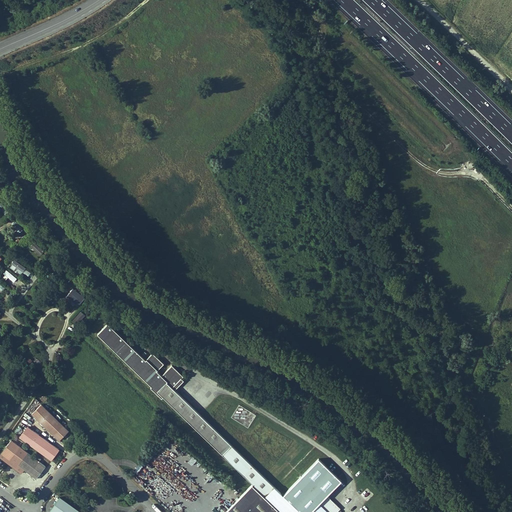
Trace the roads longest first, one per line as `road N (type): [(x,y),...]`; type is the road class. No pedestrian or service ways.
road 1 (track): [(511,210),(474,171),(428,169),(351,96),(322,23),(298,0)]
road 2 (motorway): [(344,0),(511,162)]
road 3 (residential): [(0,489),(30,511),(76,456),(96,456),(156,511)]
road 4 (motorway): [(511,136),(371,0)]
road 5 (track): [(148,0),(83,47),(0,75)]
